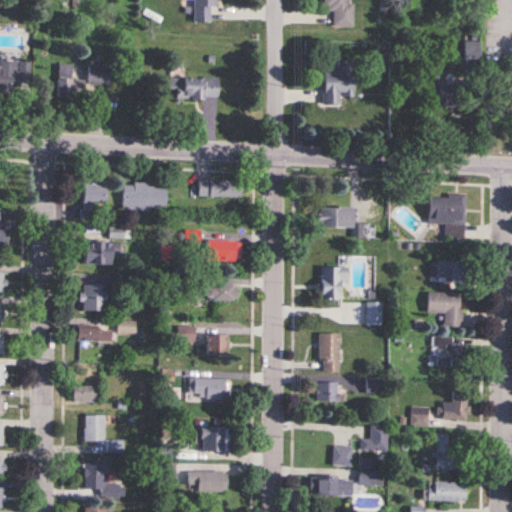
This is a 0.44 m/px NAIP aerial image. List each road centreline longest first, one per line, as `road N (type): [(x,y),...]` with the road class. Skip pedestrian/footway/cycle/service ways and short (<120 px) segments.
road 1 (tertiary): [(511,164),(0,138)]
road 2 (residential): [(275,511),(275,0)]
road 3 (residential): [(47,511),(52,141)]
road 4 (residential): [(506,511),(507,164)]
